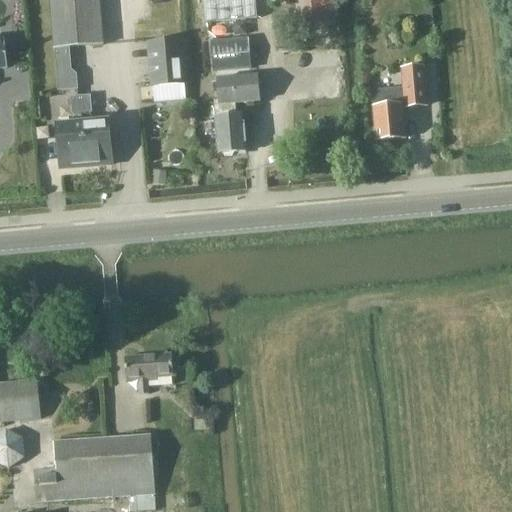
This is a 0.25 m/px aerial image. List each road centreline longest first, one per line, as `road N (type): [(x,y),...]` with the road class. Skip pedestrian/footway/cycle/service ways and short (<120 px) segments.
road 1 (secondary): [(0,242),(511,196)]
road 2 (track): [(337,511),(336,337),(364,299),(442,301),(511,284)]
road 3 (unknown): [(151,211),(118,0)]
road 4 (track): [(445,0),(463,201)]
